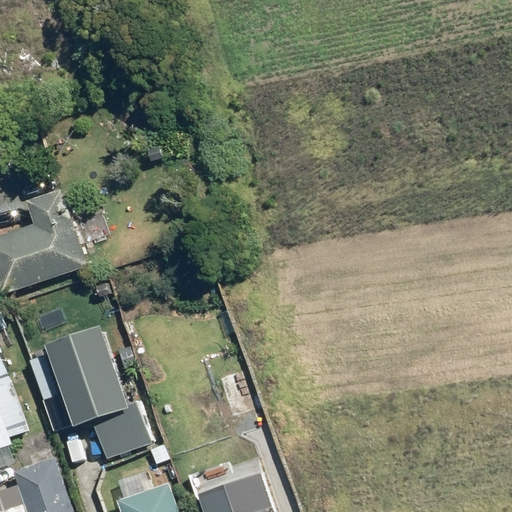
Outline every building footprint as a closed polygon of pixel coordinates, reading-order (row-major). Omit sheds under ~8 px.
[(153,94),(112,109),(124,140),(164,125),(153,94)] [(32,199),(40,225),(0,238),(0,276),(6,294),(92,266),(67,188),(32,199)] [(111,235),(102,206),(86,211),(96,240),(111,235)] [(152,437),(109,322),(55,343),(85,424),(102,418),(114,451),(152,437)] [(259,407),(244,368),(218,378),(232,417),(259,407)] [(201,401),(192,375),(171,382),(180,409),(201,401)] [(0,448),(16,444),(0,397),(0,448)] [(19,470),(33,511),(79,511),(59,456),(19,470)] [(280,503),(270,471),(205,493),(211,511),(274,511),(272,505),(280,503)] [(185,511),(174,481),(122,500),(125,511),(185,511)]
